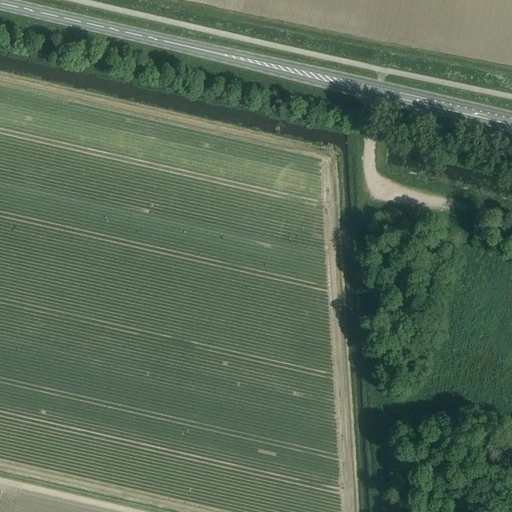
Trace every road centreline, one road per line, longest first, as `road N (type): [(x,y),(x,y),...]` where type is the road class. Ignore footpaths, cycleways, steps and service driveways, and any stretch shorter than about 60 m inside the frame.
road 1 (primary): [(511,123),(0,1)]
road 2 (unknown): [(366,87),(370,163),(381,178),(419,191)]
